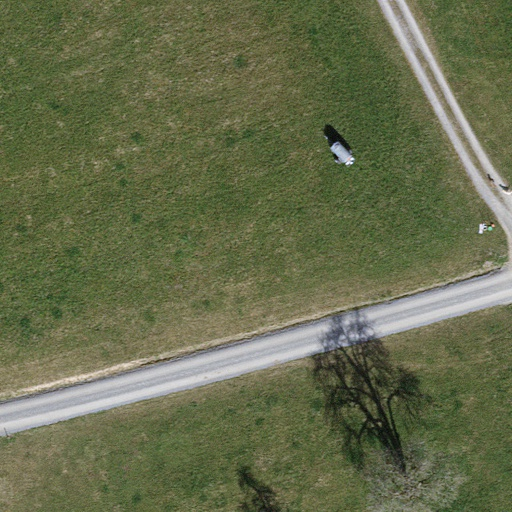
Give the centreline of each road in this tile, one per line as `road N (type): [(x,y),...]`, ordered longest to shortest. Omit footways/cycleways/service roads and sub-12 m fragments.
road 1 (track): [(0,419),(511,283)]
road 2 (track): [(511,215),(392,0)]
